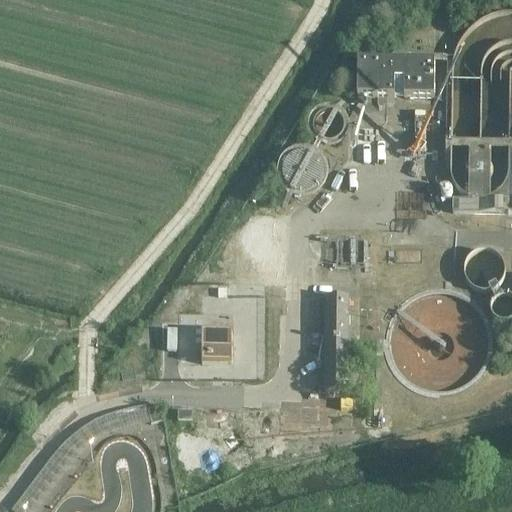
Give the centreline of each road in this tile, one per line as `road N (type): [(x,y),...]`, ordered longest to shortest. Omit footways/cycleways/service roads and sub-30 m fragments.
road 1 (track): [(88,414),(92,323),(184,226),(325,0)]
road 2 (unclassified): [(3,511),(65,424),(110,404),(161,399)]
